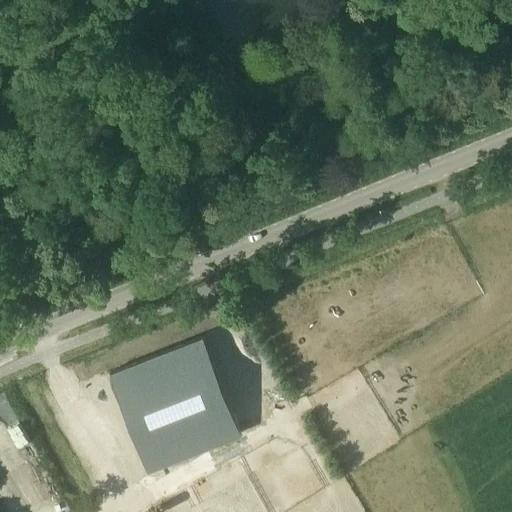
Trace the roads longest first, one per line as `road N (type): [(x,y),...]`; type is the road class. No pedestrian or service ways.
road 1 (tertiary): [(0,351),(511,141)]
road 2 (track): [(108,511),(117,507),(49,361)]
